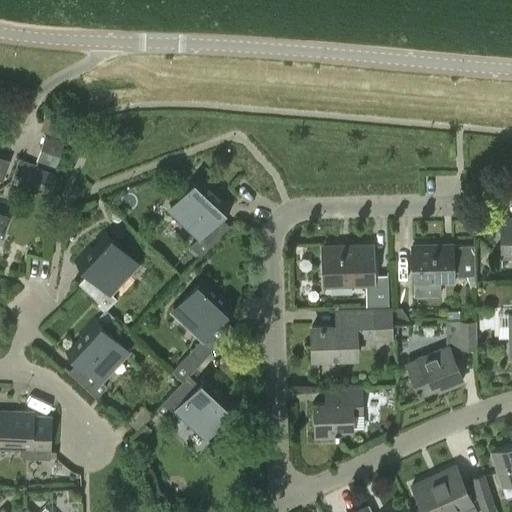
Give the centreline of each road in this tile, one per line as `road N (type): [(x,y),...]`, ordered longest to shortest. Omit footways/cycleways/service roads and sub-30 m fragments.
road 1 (tertiary): [(0,34),(511,72)]
road 2 (residential): [(280,505),(277,225),(302,204),(464,196)]
road 3 (residential): [(280,505),(511,403)]
road 4 (residential): [(69,197),(20,370)]
